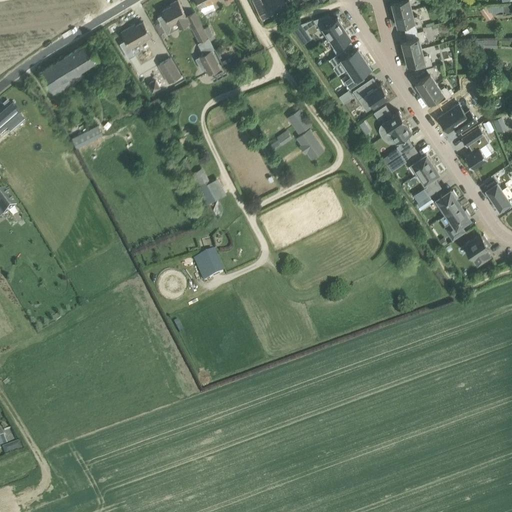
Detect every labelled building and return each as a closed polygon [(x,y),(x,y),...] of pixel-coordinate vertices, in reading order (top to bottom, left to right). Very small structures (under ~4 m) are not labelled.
[(165,12),(157,16),(166,33),(188,22),(185,16),(186,15),(178,0),(176,0),(171,3),(172,5),(163,9),(165,12)] [(252,0),(262,18),(287,6),(284,0),(252,0)] [(414,0),(397,0),(392,2),(395,14),(413,9),(411,2),(414,2),(414,0)] [(511,3),(503,4),(503,15),(511,14),(511,3)] [(486,5),(480,9),(487,20),(494,15),(486,5)] [(413,9),(395,14),(398,25),(403,24),(406,31),(417,29),(416,26),(423,24),(421,17),(420,15),(415,17),(413,9)] [(328,14),(314,19),(327,38),(329,37),(345,27),(338,16),(332,20),(328,14)] [(122,31),(127,40),(131,48),(152,36),(143,21),(136,25),(135,24),(122,31)] [(192,28),(199,43),(209,37),(207,34),(204,28),(201,23),(192,28)] [(345,27),(329,37),(336,47),(351,36),(345,27)] [(408,39),(402,41),(405,52),(423,48),(421,41),(424,40),(425,38),(424,29),(417,31),(417,29),(406,31),(408,39)] [(484,40),(484,48),(500,48),(500,39),(484,40)] [(40,71),(55,95),(85,77),(81,70),(99,59),(88,42),(40,71)] [(357,47),(341,58),(347,68),(364,57),(357,47)] [(428,54),(424,55),(423,48),(405,52),(408,64),(414,62),(415,68),(432,64),(430,55),(428,54)] [(213,49),(196,58),(202,69),(206,67),(210,73),(219,68),(217,63),(220,62),(213,49)] [(158,65),(169,84),(183,76),(172,57),(158,65)] [(364,57),(347,68),(354,78),(371,67),(364,57)] [(434,76),(436,75),(437,71),(433,66),(427,68),(430,73),(415,82),(422,92),(438,82),(434,76)] [(155,79),(147,84),(153,92),(161,87),(155,79)] [(364,82),(353,90),(358,98),(366,93),(374,105),(389,95),(381,82),(374,87),(373,86),(368,89),(364,82)] [(445,86),(442,88),(438,82),(422,92),(429,102),(443,93),(447,97),(452,94),(447,86),(445,86)] [(351,91),(342,98),(345,103),(354,96),(351,91)] [(459,132),(477,120),(469,109),(465,112),(459,103),(438,117),(448,131),(455,126),(456,127),(458,126),(461,130),(459,131),(459,132)] [(20,115),(11,104),(2,112),(1,111),(0,111),(0,136),(7,130),(5,128),(20,115)] [(406,120),(399,110),(392,115),(390,112),(391,111),(386,104),(374,112),(379,119),(382,117),(384,121),(385,123),(384,124),(385,124),(387,130),(386,130),(388,133),(406,121),(406,120)] [(299,132),(313,122),(301,105),(288,116),(299,132)] [(498,131),(507,128),(502,115),(493,118),(498,131)] [(488,132),(494,129),(489,119),(483,122),(488,132)] [(364,121),(359,124),(362,129),(367,125),(364,121)] [(406,135),(412,131),(406,121),(388,133),(389,135),(390,134),(394,138),(395,139),(395,138),(397,141),(399,144),(397,146),(398,147),(402,153),(413,145),(408,138),(406,135)] [(99,123),(72,136),(77,146),(104,133),(99,123)] [(479,125),(461,137),(466,145),(468,144),(472,150),(464,155),(472,167),(487,157),(479,146),(488,140),(484,133),(479,125)] [(310,127),(297,137),(301,144),(299,145),(305,153),(307,152),(312,159),(325,149),(310,127)] [(281,143),(292,138),(288,129),(277,134),(281,143)] [(402,153),(401,153),(406,161),(409,159),(418,172),(434,162),(427,152),(421,156),(414,145),(413,145),(402,153)] [(398,147),(389,153),(390,154),(392,157),(393,159),(401,153),(402,153),(398,147)] [(434,162),(418,172),(427,186),(424,188),(429,195),(441,187),(434,176),(440,172),(434,162)] [(227,193),(219,175),(210,180),(203,166),(194,170),(208,201),(227,193)] [(510,194),(511,192),(511,169),(511,166),(499,172),(510,194)] [(495,182),(494,180),(487,185),(488,186),(486,188),(500,207),(511,199),(511,194),(508,197),(497,180),(495,182)] [(461,203),(457,197),(458,196),(453,189),(452,190),(451,188),(436,198),(437,198),(435,199),(445,214),(447,213),(461,203)] [(0,218),(3,216),(4,216),(16,207),(5,190),(0,193),(0,218)] [(424,199),(417,203),(420,208),(427,204),(424,199)] [(470,218),(469,216),(470,215),(466,209),(465,210),(461,203),(447,213),(452,220),(443,226),(453,240),(466,231),(461,224),(470,218)] [(481,233),(464,244),(478,265),(491,256),(487,249),(490,247),(486,241),(488,239),(484,233),(482,235),(481,233)] [(444,236),(440,239),(444,245),(448,242),(444,236)] [(214,251),(199,258),(208,279),(224,272),(214,251)] [(20,441),(8,446),(11,453),(23,449),(20,441)]
